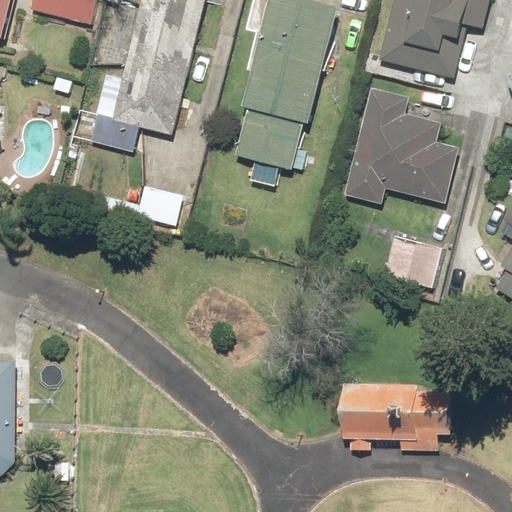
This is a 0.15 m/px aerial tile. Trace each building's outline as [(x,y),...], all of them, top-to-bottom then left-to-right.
[(19,0),(0,0),(0,35),(11,39),(19,0)] [(95,0),(26,0),(25,8),(90,23),(95,0)] [(217,0),(152,0),(118,124),(179,141),(217,0)] [(342,1),(336,0),(272,0),(232,150),(297,167),(342,1)] [(395,0),(375,61),(439,83),(467,0),(395,0)] [(461,122),(364,97),(343,180),(440,205),(461,122)] [(511,239),(500,261),(511,268),(511,239)] [(446,249),(397,240),(391,279),(439,287),(446,249)] [(0,465),(19,465),(20,364),(0,363),(0,465)] [(349,443),(454,439),(452,386),(348,389),(349,443)]
